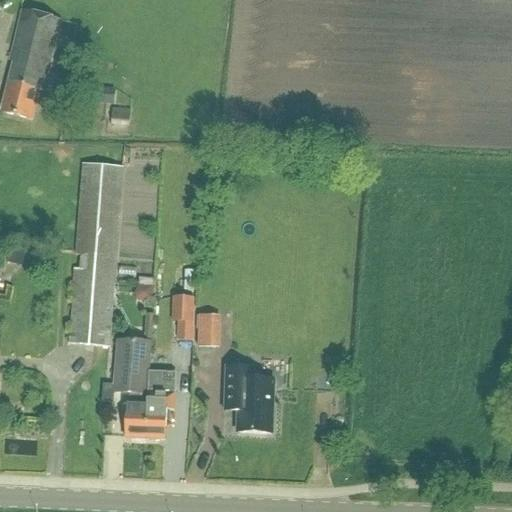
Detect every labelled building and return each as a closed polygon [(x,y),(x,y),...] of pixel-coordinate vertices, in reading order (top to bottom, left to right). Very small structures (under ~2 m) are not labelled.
[(9,63),(13,64),(0,115),(31,123),(39,93),(43,94),(61,22),(21,12),(9,63)] [(116,91),(93,89),(92,103),(114,105),(116,91)] [(112,111),(111,126),(129,127),(130,113),(112,111)] [(341,163),(312,159),(309,177),(338,181),(341,163)] [(110,349),(124,168),(82,165),(75,257),(82,258),(81,271),(74,270),(68,346),(110,349)] [(179,316),(178,342),(192,343),(193,316),(179,316)] [(214,350),(216,318),(199,317),(198,349),(214,350)] [(126,440),(146,441),(148,373),(149,373),(150,343),(115,342),(113,394),(131,395),(130,409),(127,409),(126,440)] [(252,381),(253,371),(225,370),(224,413),(225,413),(238,413),(237,434),(238,435),(272,436),(274,382),(252,381)] [(148,373),(146,441),(166,441),(167,412),(175,412),(176,374),(149,373),(148,373)]
